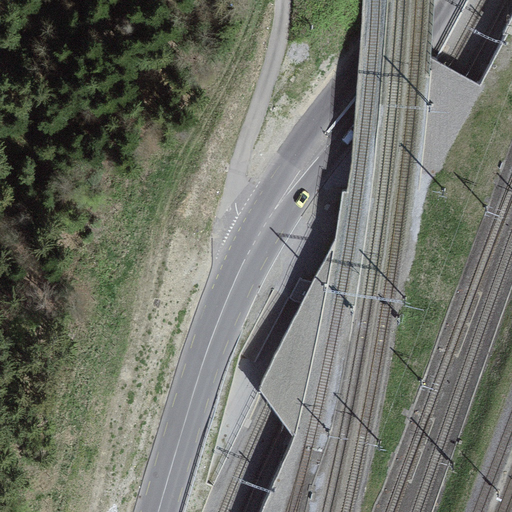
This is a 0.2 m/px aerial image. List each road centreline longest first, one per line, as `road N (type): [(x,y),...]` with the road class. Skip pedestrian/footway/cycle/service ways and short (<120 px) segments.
road 1 (primary): [(260,208),(219,296),(157,511)]
road 2 (primary): [(260,208),(331,146),(448,0)]
road 3 (primary): [(418,0),(260,208)]
road 4 (unknown): [(244,239),(246,153),(279,48),(285,0)]
